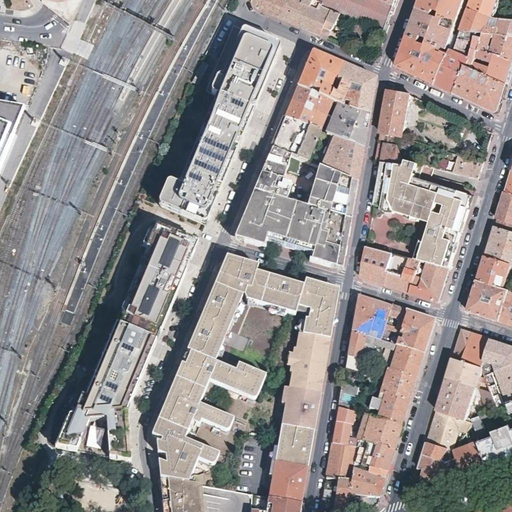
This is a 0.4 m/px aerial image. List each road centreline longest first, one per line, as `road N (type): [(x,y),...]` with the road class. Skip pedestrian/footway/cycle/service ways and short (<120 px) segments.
road 1 (residential): [(220,246),(146,427),(153,511)]
road 2 (residential): [(311,511),(349,284)]
road 3 (residential): [(305,42),(220,246)]
road 4 (residential): [(349,284),(384,72)]
road 5 (tertiary): [(452,318),(394,511)]
road 6 (tertiary): [(510,129),(452,318)]
road 7 (residential): [(510,129),(384,72)]
road 8 (residential): [(349,284),(220,246)]
